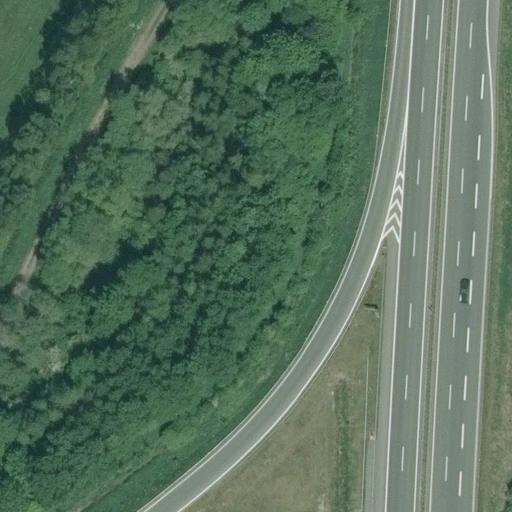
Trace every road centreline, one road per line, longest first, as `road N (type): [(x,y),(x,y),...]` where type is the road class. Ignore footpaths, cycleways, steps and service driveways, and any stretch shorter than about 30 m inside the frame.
road 1 (motorway): [(426,0),(385,195),(346,303),(265,421),(160,511)]
road 2 (motorway): [(444,511),(473,0)]
road 3 (motorway): [(429,0),(402,511)]
road 4 (track): [(173,0),(0,343)]
